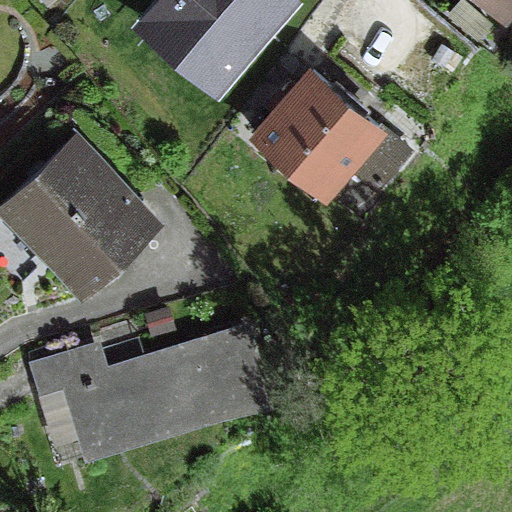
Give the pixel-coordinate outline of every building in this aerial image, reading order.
[(302,3),(298,0),(158,0),(133,30),(219,102),(302,3)] [(486,0),(497,8),(503,0),(486,0)] [(403,150),(309,71),(285,99),(274,90),(262,104),(273,113),(253,137),(317,190),(341,162),(372,187),(403,150)] [(55,258),(49,263),(73,289),(148,217),(77,143),(2,214),(36,250),(42,245),(55,258)] [(80,349),(88,374),(63,382),(84,452),(261,398),(239,327),(97,372),(90,346),(80,349)]
